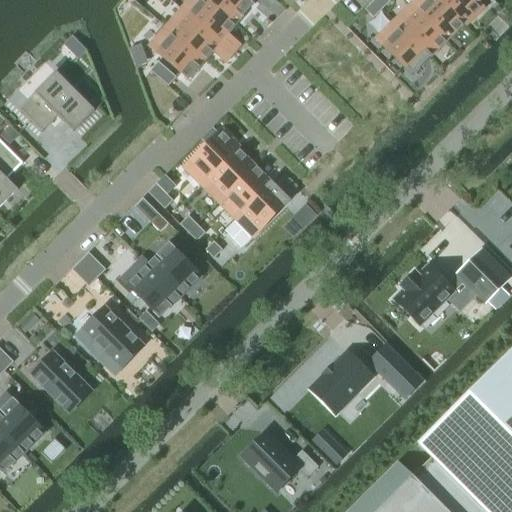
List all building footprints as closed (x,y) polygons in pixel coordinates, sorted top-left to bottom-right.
[(207,0),(190,0),(181,10),(232,54),(240,45),(227,35),(236,24),(207,0)] [(244,0),(207,0),(236,24),(251,6),(244,0)] [(388,0),(375,0),(373,2),(382,10),(390,2),(388,0)] [(463,24),(439,0),(416,0),(411,6),(446,41),(448,40),(463,24)] [(439,0),(463,24),(472,15),(475,18),(483,9),(478,4),(481,0),(439,0)] [(382,10),(373,2),(365,10),(373,19),(382,10)] [(446,41),(411,6),(394,23),(429,58),(431,57),(446,41)] [(181,10),(165,29),(204,62),(212,52),(225,63),(232,54),(181,10)] [(429,58),(394,23),(376,40),(412,76),(429,58)] [(165,29),(149,47),(188,80),(204,62),(165,29)] [(87,51),(72,37),(63,46),(78,60),(87,51)] [(168,87),(176,78),(158,63),(150,72),(168,87)] [(73,133),(95,112),(56,73),(18,110),(41,133),(57,117),(73,133)] [(10,146),(19,136),(10,127),(0,136),(10,146)] [(222,131),(184,169),(202,186),(237,150),(228,142),(231,140),(222,131)] [(7,180),(23,164),(0,141),(0,208),(18,191),(7,180)] [(237,150),(202,186),(219,203),(255,168),(237,150)] [(255,168),(219,203),(236,221),(272,185),(255,168)] [(173,202),(156,185),(148,193),(165,210),(173,202)] [(236,221),(225,232),(242,248),(253,237),(254,238),(289,203),(272,185),(236,221)] [(143,199),(135,208),(152,225),(160,233),(168,225),(160,216),(143,199)] [(305,226),(315,216),(305,207),(295,217),(305,226)] [(188,234),(197,225),(188,217),(180,225),(188,234)] [(205,234),(197,225),(188,234),(197,242),(205,234)] [(214,259),(222,251),(214,242),(205,251),(214,259)] [(180,298),(200,278),(169,246),(149,266),(180,298)] [(482,250),(457,277),(484,305),(486,303),(500,289),(511,279),(482,250)] [(97,279),(106,271),(89,254),(80,262),(97,279)] [(180,298),(149,266),(142,259),(121,280),(159,319),(180,298)] [(89,288),(97,279),(80,262),(72,271),(89,288)] [(419,326),(453,293),(428,267),(418,277),(415,274),(401,287),(404,291),(394,301),(419,326)] [(500,289),(486,303),(492,309),(506,295),(500,289)] [(115,376),(143,348),(104,309),(83,330),(106,354),(100,361),(115,376)] [(33,314),(19,328),(25,334),(39,320),(33,314)] [(386,347),(369,364),(398,392),(415,375),(386,347)] [(0,366),(5,371),(13,363),(0,349),(0,366)] [(432,459),(412,479),(445,511),(511,511),(511,350),(418,445),(432,459)] [(335,415),(372,378),(347,353),(333,367),(332,366),(323,375),(324,376),(310,390),(335,415)] [(70,414),(91,393),(52,354),(31,375),(70,414)] [(0,429),(23,454),(44,433),(6,395),(0,400),(0,429)] [(296,418),(305,408),(295,399),(286,409),(296,418)] [(0,471),(3,474),(23,454),(0,429),(0,471)] [(323,432),(313,442),(322,450),(332,441),(323,432)] [(302,452),(294,460),(266,433),(242,458),(276,492),(300,469),(309,477),(318,468),(302,452)] [(398,464),(349,511),(445,511),(412,479),(398,464)]
